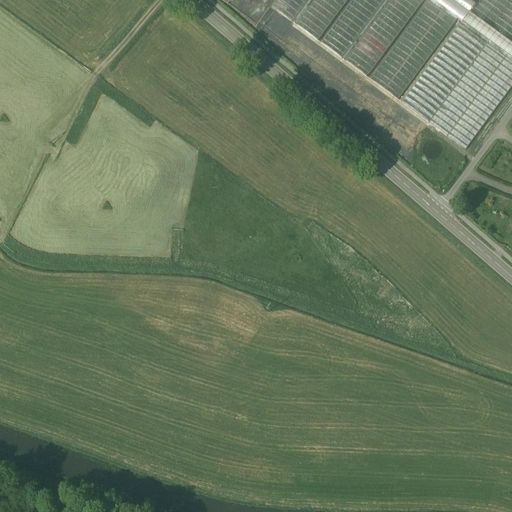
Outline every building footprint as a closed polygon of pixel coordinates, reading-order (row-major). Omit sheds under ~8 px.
[(278,0),(272,9),(293,25),(311,0),(278,0)] [(316,0),(297,27),(318,43),(350,0),(316,0)] [(354,0),(321,45),(343,61),(388,0),(354,0)] [(392,0),(346,63),(367,79),(425,0),(392,0)] [(511,0),(481,0),(463,25),(462,24),(402,104),(466,152),(511,90),(511,0)] [(431,1),(371,81),(399,102),(458,21),(431,1)] [(444,154),(444,151),(444,147),(441,144),(438,141),(434,141),(430,142),(427,144),(425,147),(424,151),(425,155),(427,158),(431,160),(434,161),(438,160),(441,158),(444,154)]
